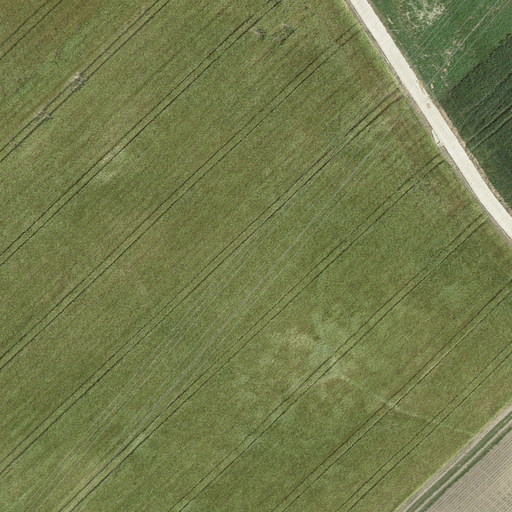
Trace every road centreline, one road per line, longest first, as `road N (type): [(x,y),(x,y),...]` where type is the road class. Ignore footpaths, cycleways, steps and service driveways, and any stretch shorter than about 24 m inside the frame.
road 1 (track): [(511,225),(358,0)]
road 2 (track): [(410,511),(511,414)]
